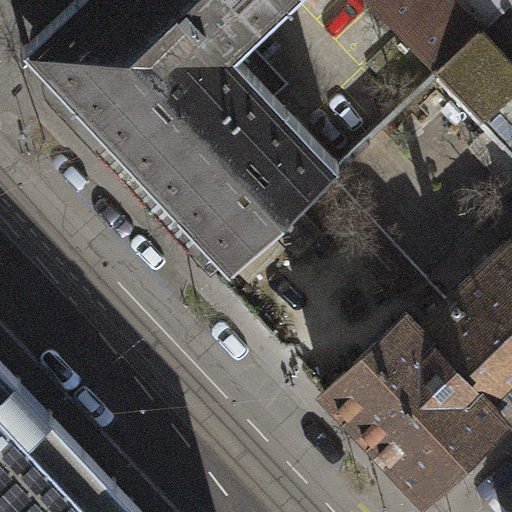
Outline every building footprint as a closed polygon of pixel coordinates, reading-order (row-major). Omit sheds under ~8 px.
[(73,0),(25,45),(228,263),(334,164),(232,54),(264,24),(290,0),(73,0)] [(370,0),(432,67),(478,25),(455,0),(370,0)] [(511,0),(505,0),(478,25),(432,67),(511,153),(511,0)] [(447,327),(432,341),(505,418),(511,411),(511,238),(434,313),(447,327)] [(426,492),(505,418),(432,341),(404,311),(325,385),(426,492)] [(140,511),(0,361),(0,511),(140,511)]
